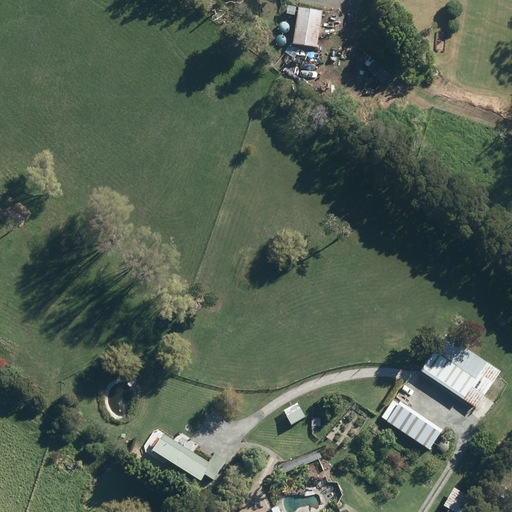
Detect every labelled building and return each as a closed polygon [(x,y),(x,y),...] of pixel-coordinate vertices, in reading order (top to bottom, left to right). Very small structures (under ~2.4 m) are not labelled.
[(321,14),(298,9),(291,44),(314,49),(321,14)] [(475,381),(433,352),(418,373),(461,402),(475,381)] [(441,430),(391,400),(379,420),(429,450),(441,430)] [(160,422),(141,455),(197,488),(202,479),(210,484),(224,460),(160,422)] [(469,511),(476,500),(453,487),(443,506),(453,511),(469,511)] [(313,511),(309,502),(289,511),(344,511),(343,509),(336,511),(313,511)]
